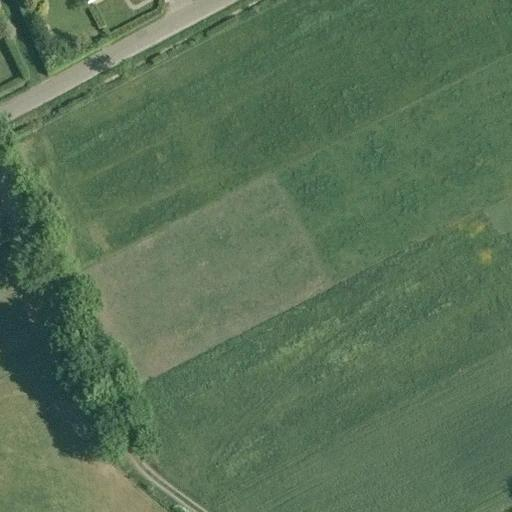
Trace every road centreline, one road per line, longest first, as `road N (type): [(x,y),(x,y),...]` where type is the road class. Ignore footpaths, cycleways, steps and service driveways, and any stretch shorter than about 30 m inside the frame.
road 1 (track): [(0,170),(131,450),(147,472),(202,511)]
road 2 (unclassified): [(0,114),(222,0)]
